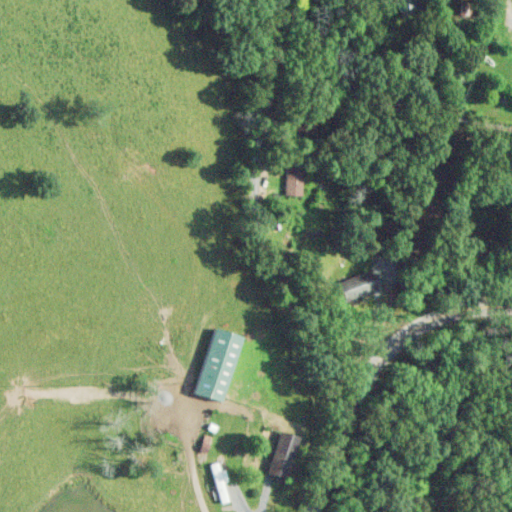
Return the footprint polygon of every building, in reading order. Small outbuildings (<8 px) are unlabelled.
[(302,166),(285,166),(285,195),(302,195),(302,166)] [(339,280),(345,300),(377,291),(371,271),(339,280)] [(193,390),(214,327),(241,336),(220,399),(193,390)] [(275,479),(284,482),(300,435),(281,429),(267,471),(276,475),(275,479)] [(221,502),(230,499),(218,461),(208,464),(221,502)]
